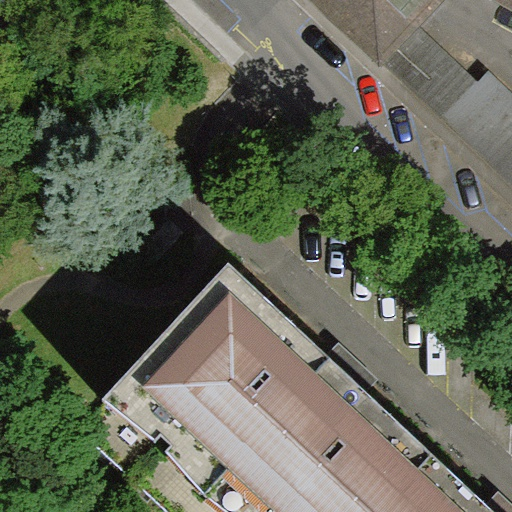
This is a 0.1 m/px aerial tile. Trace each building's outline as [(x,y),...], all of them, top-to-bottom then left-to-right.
[(316,0),(382,62),(417,25),(440,0),(316,0)] [(481,84),(417,25),(382,62),(511,185),(511,93),(491,74),(481,84)] [(332,365),(231,269),(114,391),(217,486),(332,365)] [(380,511),(432,456),(332,365),(217,486),(245,511),(380,511)] [(493,511),(432,456),(380,511),(493,511)]
